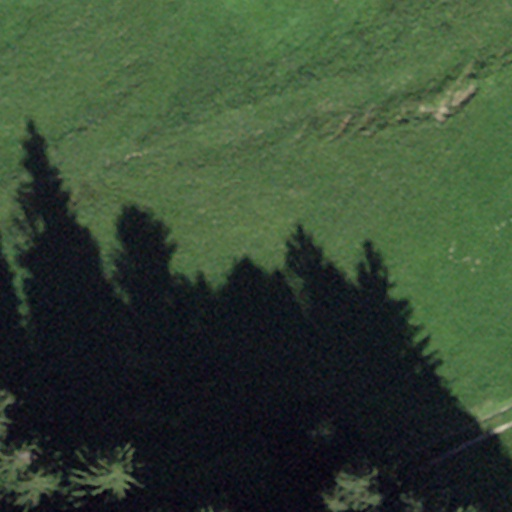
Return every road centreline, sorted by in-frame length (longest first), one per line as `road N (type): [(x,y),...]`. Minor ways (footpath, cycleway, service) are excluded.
road 1 (track): [(0,295),(511,387),(511,439),(311,511)]
road 2 (track): [(511,36),(315,118),(0,178)]
